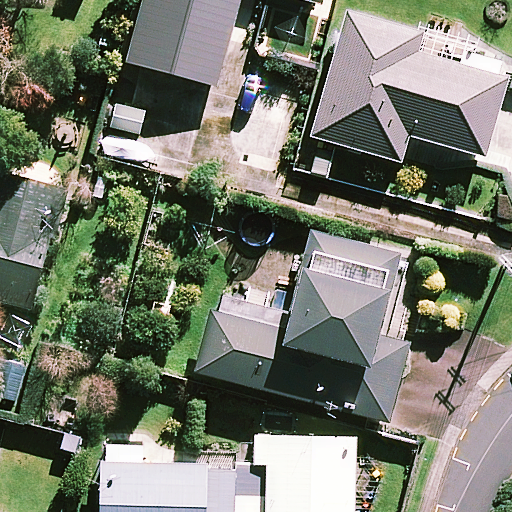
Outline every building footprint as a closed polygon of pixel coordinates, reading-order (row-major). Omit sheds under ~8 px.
[(144,0),(126,64),(214,89),(239,0),(295,0),(317,6),(318,0),(144,0)] [(456,52),(464,23),(426,13),(420,36),(346,15),(310,140),(399,165),(407,139),(483,161),(505,81),(496,79),(500,65),(456,52)] [(0,300),(31,308),(60,192),(54,190),(59,168),(24,159),(18,181),(0,176),(0,300)] [(376,334),(390,277),(322,260),(306,255),(290,317),(215,298),(197,372),(388,421),(408,343),(376,334)] [(81,392),(46,388),(41,424),(76,429),(81,392)] [(355,511),(358,437),(244,433),(243,464),(197,462),(197,445),(100,442),(97,511),(355,511)]
